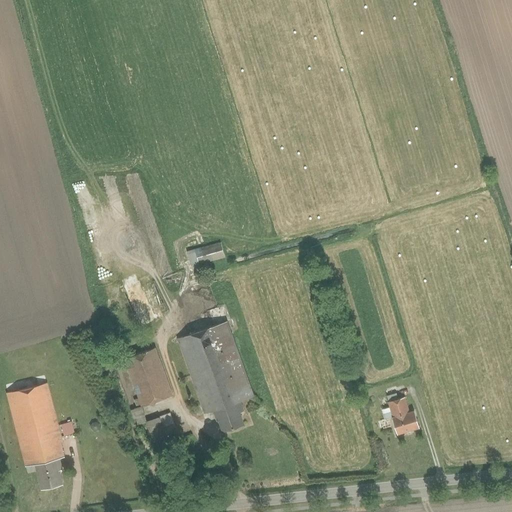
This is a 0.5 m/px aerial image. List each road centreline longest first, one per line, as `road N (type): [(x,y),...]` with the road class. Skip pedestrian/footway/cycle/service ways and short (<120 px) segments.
road 1 (secondary): [(184,511),(511,476)]
road 2 (unknown): [(236,506),(224,436),(187,414),(164,344),(185,286)]
road 3 (unknown): [(45,511),(16,382)]
